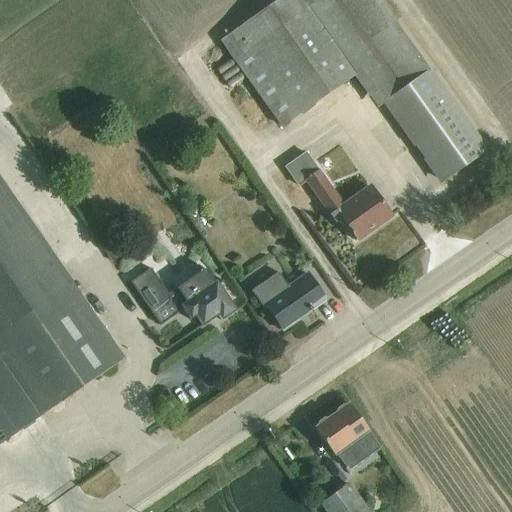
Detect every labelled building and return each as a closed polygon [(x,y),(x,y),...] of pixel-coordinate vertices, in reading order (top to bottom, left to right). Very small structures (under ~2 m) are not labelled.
[(382,106),(428,72),(378,0),(276,0),(218,41),(281,128),(353,77),(376,110),(382,106)] [(217,82),(232,73),(225,60),(209,69),(217,82)] [(428,72),(382,106),(412,148),(414,147),(424,159),(425,158),(441,181),(484,152),(428,72)] [(305,152),(283,168),(298,188),(305,183),(335,224),(340,221),(355,242),(391,217),(369,186),(343,204),(305,152)] [(0,360),(40,418),(124,360),(0,179),(0,360)] [(180,305),(183,309),(190,320),(195,316),(199,322),(204,319),(207,323),(218,316),(221,320),(235,311),(205,269),(175,290),(184,302),(180,305)] [(184,302),(175,290),(168,296),(149,270),(130,284),(160,326),(183,309),(180,305),(184,302)] [(277,273),(253,290),(282,331),(300,319),(298,317),(309,310),(310,312),(312,310),(311,309),(324,299),(305,273),(287,287),(277,273)] [(0,360),(0,445),(40,418),(0,360)] [(318,427),(315,429),(334,455),(336,453),(348,471),(379,449),(349,405),(346,407),(343,407),(338,410),(337,413),(327,420),(324,420),(319,424),(318,427)] [(370,511),(350,483),(319,504),(324,511),(370,511)]
